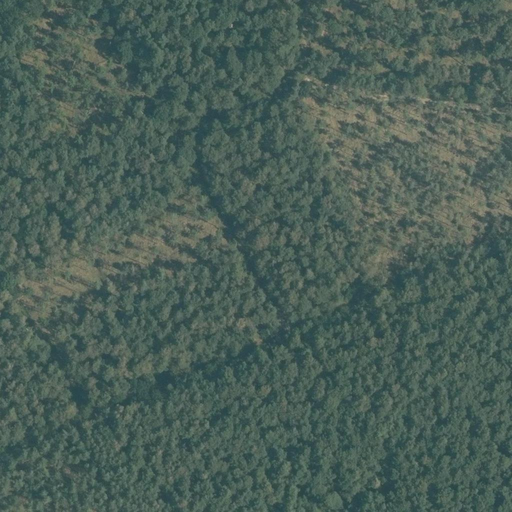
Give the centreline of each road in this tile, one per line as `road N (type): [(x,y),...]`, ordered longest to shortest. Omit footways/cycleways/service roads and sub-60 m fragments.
road 1 (track): [(75,426),(511,232)]
road 2 (track): [(300,326),(99,0)]
road 3 (track): [(303,79),(511,108)]
road 4 (track): [(94,418),(0,255)]
road 5 (track): [(186,140),(303,79)]
